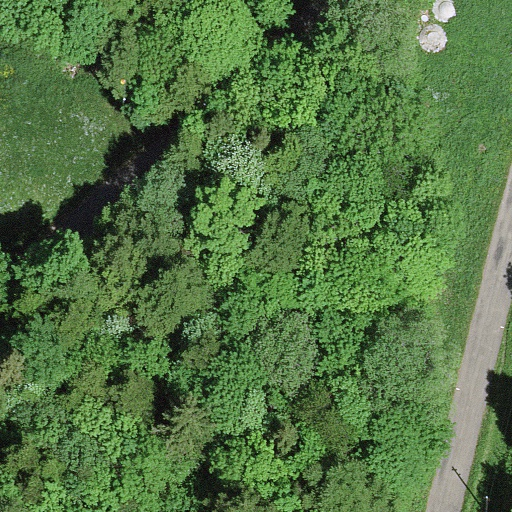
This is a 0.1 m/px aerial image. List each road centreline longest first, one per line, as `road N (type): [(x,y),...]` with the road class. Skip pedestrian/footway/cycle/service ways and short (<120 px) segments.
road 1 (unclassified): [(343,0),(63,251),(0,319)]
road 2 (unclassified): [(448,511),(511,251)]
